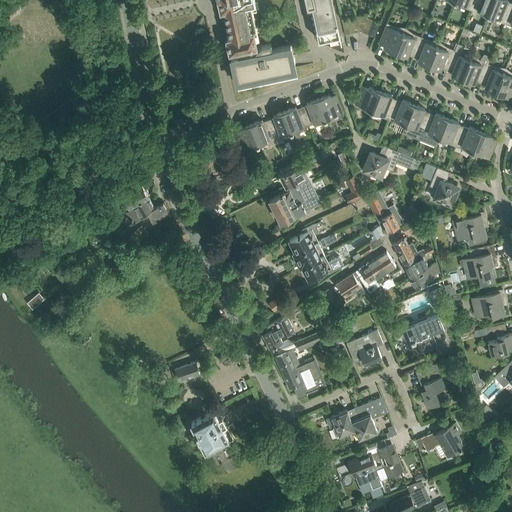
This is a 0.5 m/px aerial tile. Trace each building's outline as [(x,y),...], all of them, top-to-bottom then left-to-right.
[(257,9),(254,0),(218,0),(219,1),(221,10),(225,9),(226,17),(229,29),(230,37),(227,38),(227,41),(225,41),(227,49),(229,49),(230,51),(237,49),(256,46),(255,40),(259,39),(253,10),(257,9)] [(306,0),(308,4),(311,3),(319,39),(329,37),(340,34),(332,0),(306,0)] [(471,8),(474,0),(454,0),(453,4),(454,4),(464,5),(471,8)] [(487,17),(493,0),(474,0),(471,8),(479,11),(487,17)] [(504,22),(511,2),(507,0),(506,0),(493,0),(487,17),(487,18),(497,19),(504,22)] [(361,31),(366,17),(361,15),(348,18),(351,32),(356,31),(360,31),(361,31)] [(368,34),(373,20),(366,17),(361,31),(364,32),(368,34)] [(351,32),(348,18),(342,19),(345,34),(348,33),(351,32)] [(374,36),(380,22),(373,20),(368,34),(371,35),(374,36)] [(396,52),(405,28),(395,27),(387,23),(380,42),(386,45),(385,47),(391,49),(391,50),(396,52)] [(413,56),(421,37),(413,34),(405,28),(396,52),(400,54),(401,53),(407,56),(408,54),(413,56)] [(429,65),(438,41),(429,40),(421,37),(413,56),(419,58),(418,60),(424,63),(429,65)] [(447,69),(454,50),(447,47),(438,41),(429,65),(434,67),(434,66),(440,69),(441,67),(447,69)] [(472,54),(462,53),(462,43),(457,41),(454,50),(447,69),(452,71),(452,74),(458,76),(458,77),(462,78),(472,54)] [(298,78),(296,67),(295,66),(294,60),(295,59),(295,58),(295,57),(294,57),(294,56),(293,55),(293,54),(291,44),(282,46),(277,47),(272,48),(271,43),(271,42),(256,46),(237,49),(238,56),(231,57),(233,68),(233,69),(232,70),(233,71),(233,72),(234,72),(234,73),(236,82),(238,90),(298,78)] [(484,52),(477,58),(472,54),(462,78),(467,80),(474,82),(475,80),(480,83),(488,64),(492,54),(484,52)] [(496,92),(505,68),(496,67),(488,64),(480,83),(486,85),(485,87),(491,89),(491,90),(496,92)] [(511,95),(511,72),(506,68),(505,68),(496,92),(501,94),(501,93),(507,96),(508,94),(511,95)] [(371,114),(380,89),(376,87),(376,88),(369,85),(368,87),(362,85),(355,104),(363,107),(371,114)] [(389,118),(396,99),(391,96),(392,94),(385,92),(385,91),(380,89),(371,114),(381,115),(389,118)] [(343,111),(336,93),(330,95),(329,93),(323,96),(323,95),(318,97),(327,121),(339,116),(338,113),(343,111)] [(327,121),(318,97),(312,99),(313,100),(307,102),(308,104),(302,106),(309,124),(314,122),(315,125),(327,121)] [(404,127),(414,103),(409,101),(403,99),(402,101),(396,99),(389,118),(396,121),(404,127)] [(420,137),(430,112),(424,110),(425,108),(418,105),(419,105),(414,103),(404,127),(403,130),(420,137)] [(309,124),(302,106),(297,108),(296,106),(290,108),(284,110),(293,134),(306,129),(304,126),(309,124)] [(293,134),(284,110),(279,112),(279,113),(273,115),(274,117),(268,119),(275,137),(280,135),(281,138),(293,134)] [(438,140),(447,116),(443,114),(442,115),(436,112),(435,114),(430,112),(420,137),(436,143),(438,140)] [(455,144),(463,125),(458,123),(458,121),(452,119),(452,118),(447,116),(438,140),(448,141),(455,144)] [(275,137),(268,119),(263,121),(262,119),(256,121),(256,120),(251,123),(260,146),(272,142),(271,139),(275,137)] [(260,146),(251,123),(245,125),(240,127),(240,129),(234,132),(241,149),(247,147),(248,151),(260,146)] [(471,154),(481,129),(476,127),(476,128),(469,126),(469,127),(463,125),(455,144),(463,147),(471,154)] [(489,158),(497,139),(491,136),(492,134),(485,132),(486,131),(481,129),(471,154),(481,155),(489,158)] [(355,142),(353,136),(340,140),(342,146),(355,142)] [(405,153),(400,151),(387,146),(384,155),(370,150),(367,158),(363,169),(383,177),(386,167),(393,169),(396,160),(411,166),(415,157),(410,155),(405,153)] [(296,166),(280,174),(286,186),(286,185),(306,175),(314,171),(309,162),(318,155),(315,150),(307,155),(294,161),(296,166)] [(348,158),(344,151),(341,153),(337,155),(340,162),(348,158)] [(282,157),(276,160),(280,168),(286,165),(282,157)] [(459,186),(446,181),(450,171),(437,166),(430,184),(437,187),(433,197),(452,204),(456,194),(459,186)] [(288,189),(269,198),(281,221),(284,226),(294,221),(291,216),(295,214),(295,215),(307,209),(306,208),(321,201),(309,177),(307,178),(306,175),(286,185),(286,186),(288,189)] [(121,186),(100,203),(105,209),(114,203),(122,212),(130,206),(149,195),(148,193),(146,188),(145,189),(141,182),(125,191),(121,186)] [(354,190),(349,192),(350,194),(353,200),(364,195),(361,189),(358,182),(352,185),(354,190)] [(219,197),(214,188),(203,194),(208,202),(208,203),(219,197)] [(379,211),(382,216),(388,229),(398,224),(403,220),(399,212),(398,213),(393,203),(387,206),(379,188),(367,193),(376,213),(379,211)] [(155,207),(154,206),(149,195),(130,206),(131,208),(126,211),(134,223),(142,216),(143,216),(148,211),(155,207)] [(359,207),(369,202),(365,195),(355,200),(359,207)] [(148,225),(168,210),(163,201),(154,206),(155,207),(148,211),(143,216),(148,225)] [(483,221),(487,220),(485,212),(456,219),(457,226),(455,226),(458,238),(468,235),(470,244),(486,240),(484,234),(486,234),(483,221)] [(420,217),(407,223),(411,231),(423,225),(420,217)] [(289,238),(296,251),(296,252),(318,241),(314,233),(318,231),(316,228),(320,226),(319,224),(315,226),(309,229),(289,238)] [(380,236),(385,234),(379,224),(370,230),(375,238),(380,236)] [(134,245),(148,232),(142,225),(132,233),(128,237),(134,245)] [(380,236),(375,238),(369,242),(373,248),(378,245),(383,241),(380,236)] [(417,250),(415,245),(413,242),(409,244),(405,236),(393,242),(398,253),(404,263),(406,262),(407,264),(423,256),(426,254),(424,248),(423,247),(417,250)] [(324,238),(318,241),(296,252),(296,251),(294,252),(301,266),(303,265),(302,264),(323,254),(324,253),(321,246),(326,243),(324,238)] [(373,248),(369,242),(358,249),(362,255),(367,251),(373,248)] [(467,265),(464,265),(467,276),(483,273),(483,276),(486,285),(496,283),(493,273),(496,273),(493,260),(496,259),(494,251),(492,243),(471,248),(473,255),(465,257),(467,265)] [(435,250),(432,244),(424,248),(426,254),(434,250),(435,250)] [(396,264),(386,249),(377,255),(387,270),(396,264)] [(326,262),(323,254),(302,264),(303,265),(309,278),(327,269),(329,271),(344,264),(339,255),(326,262)] [(387,270),(377,255),(368,261),(378,276),(382,273),(385,277),(390,274),(387,270)] [(423,256),(407,264),(405,265),(410,276),(429,267),(423,256)] [(378,276),(368,261),(359,267),(355,270),(360,278),(366,286),(372,282),(374,285),(381,281),(378,276)] [(434,278),(429,267),(410,276),(416,287),(434,278)] [(360,278),(355,270),(353,272),(353,271),(336,282),(345,295),(357,287),(362,295),(367,292),(358,279),(360,278)] [(385,289),(396,283),(392,277),(382,284),(385,289)] [(429,290),(428,290),(429,291),(429,290),(437,309),(444,306),(439,286),(429,290)] [(271,293),(277,303),(286,297),(280,287),(271,293)] [(336,296),(330,287),(319,294),(325,303),(336,296)] [(503,289),(474,296),(476,304),(474,304),(476,315),(492,312),(493,315),(505,312),(502,299),(505,298),(503,289)] [(413,331),(409,333),(417,352),(433,345),(436,352),(437,351),(430,333),(444,327),(451,324),(446,312),(439,315),(438,313),(410,324),(413,331)] [(281,336),(287,333),(286,329),(293,326),(286,313),(267,325),(270,330),(262,333),(270,349),(272,347),(283,342),(281,336)] [(506,329),(505,322),(491,325),(493,332),(506,329)] [(382,356),(377,345),(384,342),(378,328),(346,341),(354,361),(362,358),(364,363),(382,356)] [(295,353),(300,351),(299,350),(320,341),(320,339),(326,337),(322,329),(293,341),(287,339),(283,342),(272,347),(275,355),(289,387),(293,385),(298,396),(300,396),(327,385),(315,356),(300,362),(295,353)] [(511,346),(511,331),(497,335),(498,338),(488,341),(492,354),(508,350),(507,347),(511,346)] [(511,359),(494,376),(499,381),(504,376),(504,377),(506,375),(505,374),(509,371),(511,373),(511,377),(510,380),(511,381),(511,359)] [(199,372),(196,361),(175,367),(179,379),(199,372)] [(436,362),(419,369),(427,387),(421,389),(428,406),(440,401),(436,390),(446,386),(436,362)] [(359,417),(352,420),(355,428),(359,438),(378,430),(373,417),(380,414),(388,411),(385,404),(376,407),(373,399),(358,405),(354,406),(359,417)] [(359,417),(354,406),(331,415),(335,424),(333,425),(337,435),(355,428),(352,420),(359,417)] [(228,438),(214,410),(192,421),(208,453),(230,442),(228,438)] [(464,445),(458,433),(461,431),(455,422),(436,433),(437,434),(434,435),(433,432),(421,437),(425,447),(424,447),(425,449),(426,449),(426,450),(435,446),(433,442),(440,439),(448,454),(460,448),(462,447),(462,446),(464,445)] [(367,445),(370,454),(371,454),(380,477),(381,478),(402,470),(392,445),(388,446),(385,438),(367,445)] [(380,477),(371,454),(370,454),(351,462),(356,474),(357,473),(362,484),(380,477)] [(416,466),(423,463),(420,456),(413,459),(416,466)] [(393,511),(397,511),(430,496),(422,481),(412,485),(414,491),(402,498),(401,496),(389,502),(393,511)] [(464,502),(474,511),(487,511),(490,510),(474,493),(464,502)] [(446,505),(444,499),(433,504),(436,510),(446,505)]
